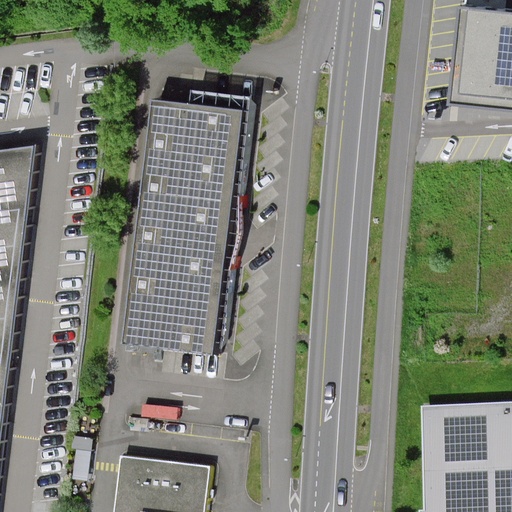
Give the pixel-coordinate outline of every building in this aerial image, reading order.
[(511,6),(472,2),(462,102),(511,106),(511,6)] [(246,117),(160,106),(130,338),(217,349),(233,224),(246,117)] [(0,511),(1,511),(44,143),(0,148),(0,511)] [(511,511),(511,401),(413,405),(416,511),(511,511)] [(201,511),(207,467),(125,457),(118,511),(119,511),(201,511)]
